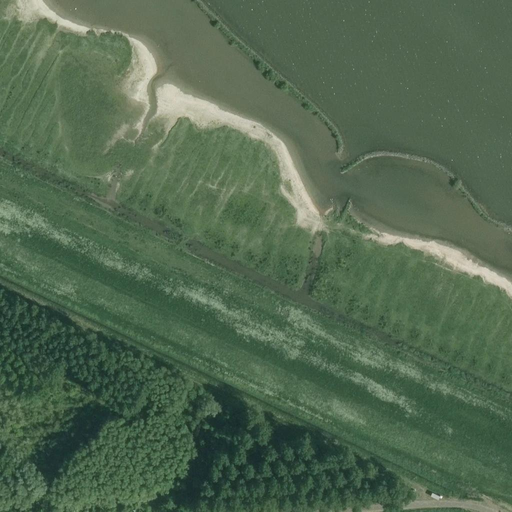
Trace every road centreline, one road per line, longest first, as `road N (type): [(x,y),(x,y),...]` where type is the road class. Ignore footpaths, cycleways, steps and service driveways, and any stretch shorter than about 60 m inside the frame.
road 1 (track): [(0,233),(511,477)]
road 2 (track): [(0,285),(482,508)]
